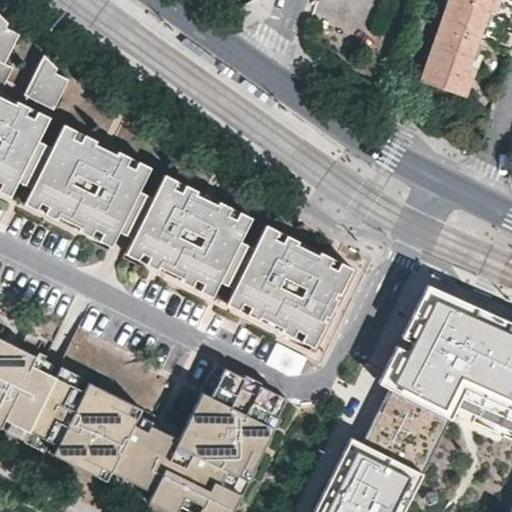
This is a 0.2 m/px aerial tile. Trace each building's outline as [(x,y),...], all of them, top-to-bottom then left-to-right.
[(478,39),(487,12),(493,13),(497,0),(451,0),(442,26),(478,39)] [(0,199),(6,202),(13,187),(17,179),(31,186),(27,194),(20,209),(60,229),(72,206),(77,209),(66,232),(107,252),(116,233),(120,225),(135,231),(131,240),(121,260),(161,280),(173,256),(178,259),(167,282),(208,302),(215,287),(219,279),(233,286),(229,294),(222,310),(262,330),(274,306),(279,309),(267,332),(308,353),(329,311),(312,303),(315,298),(332,306),(350,269),(209,199),(198,219),(193,216),(203,196),(108,149),(98,169),(92,166),(102,146),(0,95),(0,91),(11,69),(2,65),(17,36),(3,29),(6,25),(0,18),(0,199)] [(469,66),(478,39),(442,26),(423,81),(464,97),(474,68),(469,66)] [(215,56),(184,34),(180,41),(210,63),(215,56)] [(61,91),(66,81),(56,76),(53,74),(55,70),(42,56),(30,80),(33,81),(31,86),(28,84),(22,96),(51,111),(59,94),(61,91)] [(276,100),(245,78),(240,84),(271,106),(276,100)] [(152,80),(149,85),(178,106),(182,101),(152,80)] [(239,142),(211,122),(207,127),(235,147),(239,142)] [(105,147),(102,146),(92,166),(98,169),(108,149),(105,147)] [(13,187),(27,194),(31,186),(17,179),(13,187)] [(206,197),(203,196),(193,216),(198,219),(209,199),(206,197)] [(60,229),(66,232),(77,209),(72,206),(60,229)] [(131,240),(135,231),(120,225),(116,233),(131,240)] [(161,280),(167,282),(178,259),(173,256),(161,280)] [(511,311),(419,273),(381,362),(464,396),(472,376),(511,393),(511,311)] [(229,294),(233,286),(219,279),(215,287),(229,294)] [(329,311),(332,306),(315,298),(312,303),(329,311)] [(262,330),(267,332),(279,309),(274,306),(262,330)] [(300,373),(308,357),(278,342),(267,363),(291,375),(300,373)] [(129,430),(137,415),(55,374),(51,383),(27,371),(31,362),(11,352),(6,363),(0,360),(0,351),(2,348),(0,346),(0,425),(6,428),(23,436),(19,445),(147,503),(175,446),(174,445),(171,451),(161,446),(158,451),(141,442),(144,437),(133,432),(129,430)] [(0,360),(6,363),(11,352),(2,348),(0,351),(0,360)] [(51,383),(55,374),(31,362),(27,371),(51,383)] [(378,379),(307,511),(511,511),(511,494),(504,511),(434,511),(413,502),(464,396),(381,362),(378,379)] [(202,391),(175,446),(147,503),(164,511),(231,511),(287,398),(225,368),(211,396),(202,391)] [(147,432),(149,428),(138,423),(133,432),(144,437),(147,431),(147,432)] [(19,445),(23,436),(6,428),(2,437),(19,445)] [(144,437),(141,442),(158,451),(161,446),(164,440),(147,432),(147,431),(144,437)] [(171,451),(174,445),(164,440),(161,446),(171,451)]
